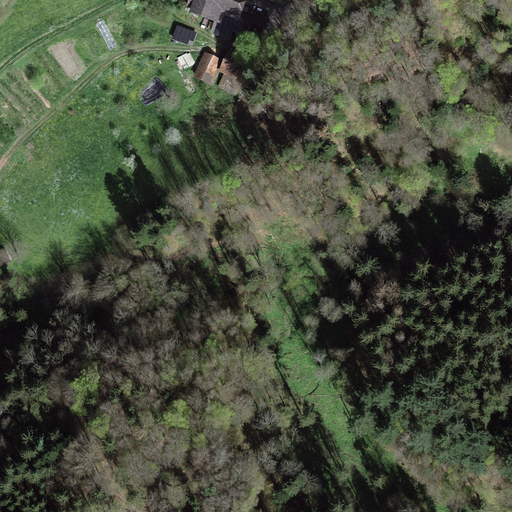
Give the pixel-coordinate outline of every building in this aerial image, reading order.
[(192,0),(190,6),(216,16),(211,30),(225,35),(233,15),(262,26),(267,13),(235,1),(235,0),(192,0)] [(191,33),(178,28),(174,39),(187,44),(191,33)] [(251,63),(230,54),(223,70),(227,71),(220,87),(238,94),(251,63)] [(219,61),(207,55),(198,78),(209,83),(219,61)] [(4,250),(0,252),(0,266),(9,263),(4,250)]
